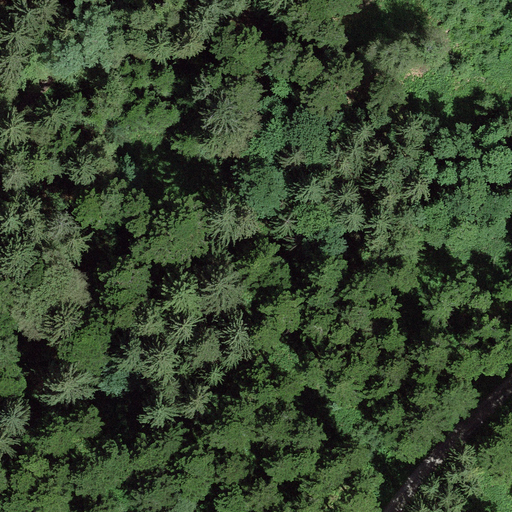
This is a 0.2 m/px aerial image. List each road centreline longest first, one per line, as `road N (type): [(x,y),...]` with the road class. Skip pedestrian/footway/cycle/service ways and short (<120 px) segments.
road 1 (track): [(511,381),(384,511)]
road 2 (track): [(96,0),(0,89)]
